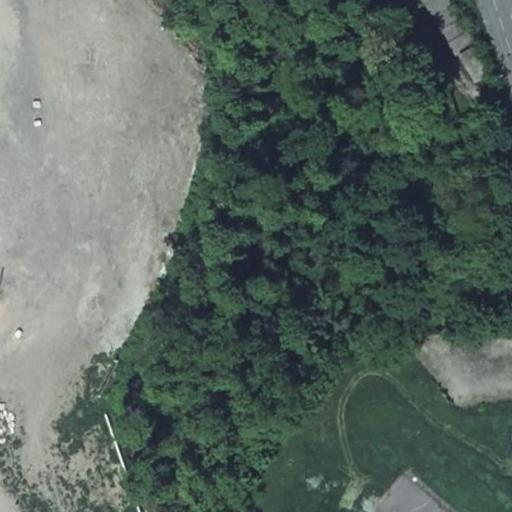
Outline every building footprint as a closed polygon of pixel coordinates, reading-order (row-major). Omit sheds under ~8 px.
[(51,333),(47,351),(119,363),(140,326),(159,281),(166,284),(178,254),(169,251),(204,145),(208,127),(208,114),(206,104),(201,93),(169,43),(139,38),(132,0),(43,0),(60,91),(52,93),(55,105),(62,104),(63,107),(91,102),(57,297),(51,333)] [(448,0),(422,0),(456,57),(459,56),(476,83),(489,75),(472,48),(474,46),(448,0)] [(418,58),(403,66),(409,75),(423,97),(431,125),(458,119),(451,91),(428,64),(424,66),(418,58)] [(433,134),(439,165),(457,163),(457,168),(483,163),(477,126),(433,134)] [(0,284),(1,284),(0,279),(0,234),(28,231),(39,214),(38,193),(0,197),(0,284)] [(442,238),(394,249),(403,287),(438,283),(442,309),(473,307),(473,305),(503,299),(495,262),(489,264),(472,194),(437,201),(442,238)] [(51,333),(57,297),(50,295),(47,310),(41,308),(37,331),(51,333)] [(0,451),(54,400),(0,404),(0,451)] [(139,511),(113,436),(35,511),(139,511)]
